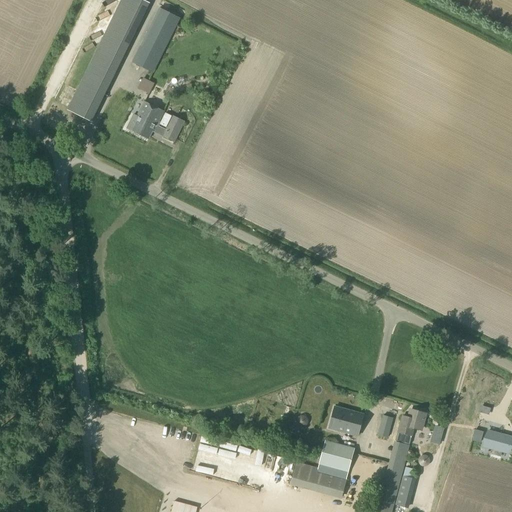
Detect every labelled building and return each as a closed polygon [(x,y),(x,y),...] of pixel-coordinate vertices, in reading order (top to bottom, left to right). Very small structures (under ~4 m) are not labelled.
[(121,0),(66,110),(90,123),(150,6),(138,0),(121,0)] [(153,73),(180,19),(174,16),(158,9),(132,63),(148,71),(153,73)] [(72,80),(88,48),(73,40),(57,73),(72,80)] [(146,75),(139,86),(149,93),(157,83),(146,75)] [(155,133),(158,127),(159,124),(158,123),(163,111),(143,102),(136,116),(133,115),(126,129),(148,140),(152,132),(155,133)] [(165,113),(159,125),(166,128),(171,116),(165,113)] [(158,127),(155,133),(175,143),(185,122),(172,116),(165,130),(158,127)] [(357,436),(362,415),(334,407),(328,429),(357,436)] [(421,431),(425,413),(410,409),(407,422),(401,420),(398,432),(410,435),(412,429),(421,431)] [(387,438),(393,419),(382,416),(377,435),(387,438)] [(511,440),(486,433),(482,447),(493,450),(492,454),(499,456),(500,452),(508,454),(511,440)] [(348,472),(354,449),(324,441),(318,464),(348,472)] [(193,471),(200,480),(204,476),(197,468),(193,471)] [(253,478),(261,482),(265,474),(256,471),(253,478)] [(402,476),(401,483),(414,487),(416,479),(402,476)] [(410,501),(397,498),(395,505),(408,509),(410,501)] [(195,511),(197,508),(174,501),(170,511),(195,511)]
